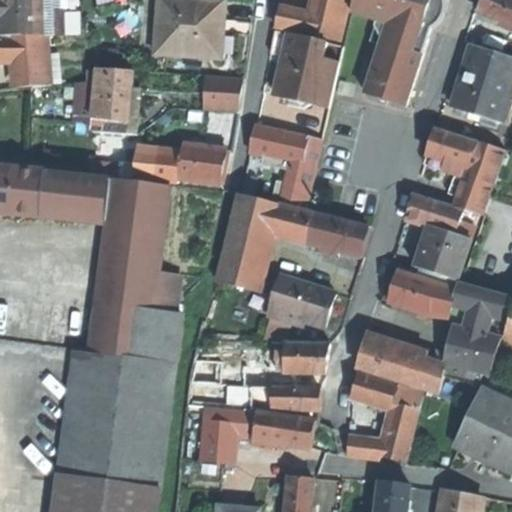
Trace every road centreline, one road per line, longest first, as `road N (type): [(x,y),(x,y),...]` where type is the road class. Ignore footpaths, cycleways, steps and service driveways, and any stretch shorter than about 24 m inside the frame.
road 1 (residential): [(464,0),(346,358),(341,465)]
road 2 (residential): [(269,0),(233,175)]
road 3 (residential): [(511,493),(341,465)]
